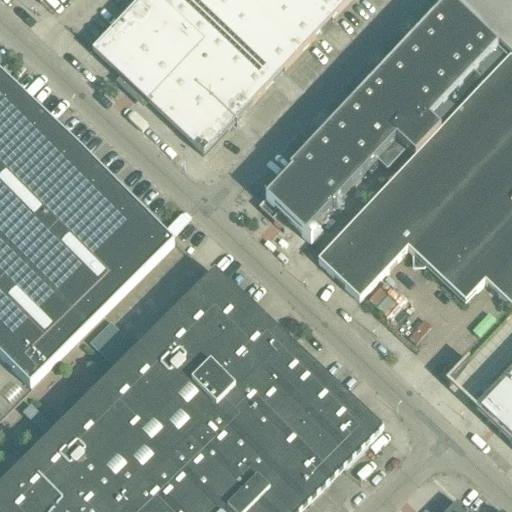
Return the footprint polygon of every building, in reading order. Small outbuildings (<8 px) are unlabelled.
[(143,0),(92,55),(138,98),(138,99),(203,160),(353,0),(143,0)] [(511,0),(458,0),(452,6),(511,62),(511,0)] [(414,164),(509,62),(508,64),(451,8),(445,13),(443,12),(289,176),(291,178),(276,194),(275,194),(258,212),(273,226),(273,225),(272,224),(278,217),(301,239),(310,248),(311,247),(306,241),(334,211),(332,210),(375,164),(386,174),(405,155),(414,164)] [(511,64),(509,62),(414,164),(317,267),(359,306),(407,254),(413,260),(414,260),(415,261),(415,270),(424,270),(425,270),(424,270),(465,308),(484,287),(511,313),(511,64)] [(0,361),(31,392),(50,374),(49,374),(170,253),(175,248),(174,248),(147,221),(128,202),(94,168),(0,78),(0,361)] [(181,312),(91,402),(57,436),(57,435),(38,455),(0,492),(0,511),(306,511),(381,437),(255,317),(214,279),(181,312)] [(112,370),(133,349),(110,327),(90,348),(112,370)] [(511,373),(474,414),(511,449),(511,373)]
